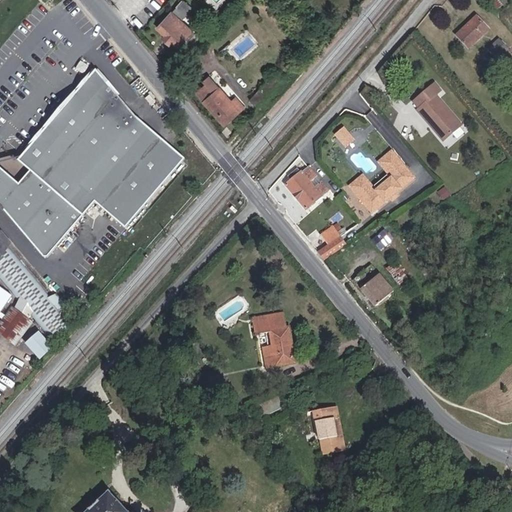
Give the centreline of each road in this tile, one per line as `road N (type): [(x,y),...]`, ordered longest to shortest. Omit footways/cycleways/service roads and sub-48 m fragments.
road 1 (residential): [(260,198),(0,491)]
road 2 (tertiary): [(260,198),(430,408),(460,432),(511,452)]
road 3 (residential): [(428,0),(260,198)]
road 4 (tertiary): [(93,0),(260,198)]
road 5 (unknown): [(61,232),(172,94)]
road 6 (unknown): [(92,387),(112,413),(122,487),(138,511)]
